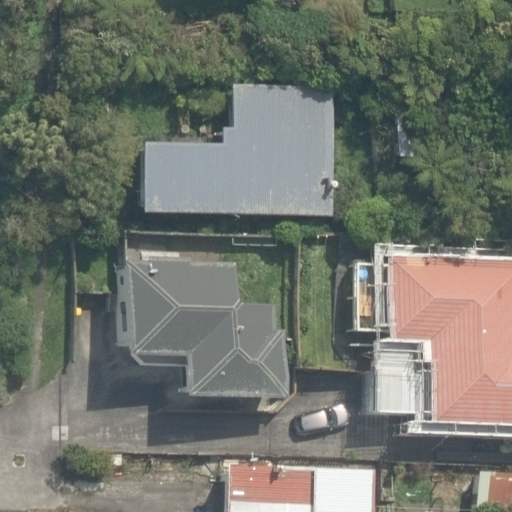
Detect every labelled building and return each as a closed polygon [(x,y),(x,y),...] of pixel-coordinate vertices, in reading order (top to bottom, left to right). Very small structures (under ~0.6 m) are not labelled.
[(127,215),(320,215),(320,84),(218,83),(217,129),(208,128),(208,142),(127,142),(127,215)] [(390,103),(392,161),(429,160),(428,102),(390,103)] [(412,424),(511,428),(511,260),(374,256),(370,343),(403,344),(402,367),(414,367),(412,424)] [(153,401),(261,402),(262,332),(254,332),(254,305),(214,304),(215,262),(94,261),(94,361),(153,362),(153,401)] [(365,511),(367,471),(211,465),(209,511),(365,511)] [(511,511),(511,474),(465,472),(463,510),(511,511)]
